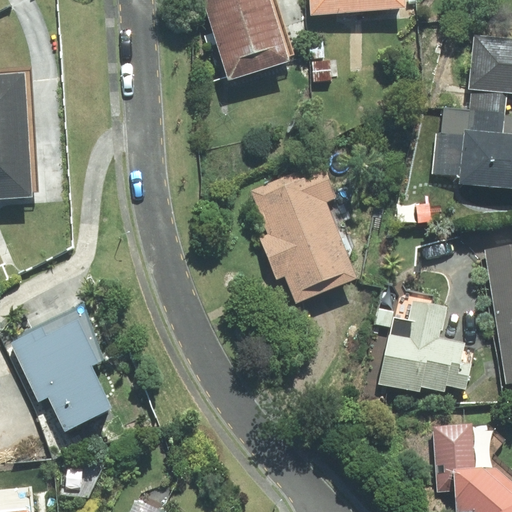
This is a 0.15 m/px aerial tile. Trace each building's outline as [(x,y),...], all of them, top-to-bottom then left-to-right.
[(283,63),(264,0),(198,0),(222,81),(283,63)] [(307,0),(308,14),(400,9),(399,0),(307,0)] [(469,110),(497,113),(499,93),(511,94),(511,39),(471,36),(466,90),(471,91),(469,110)] [(330,82),(329,62),(313,63),(314,82),(330,82)] [(34,80),(0,82),(0,208),(41,206),(34,80)] [(497,113),(469,110),(443,108),(440,134),(461,136),(457,184),(511,188),(511,135),(496,134),(497,113)] [(350,280),(321,204),(330,201),(316,165),(246,191),(262,235),(256,237),(274,284),(282,281),(290,303),(350,280)] [(511,246),(480,251),(503,384),(511,382),(511,246)] [(442,386),(463,390),(472,348),(462,346),(462,343),(435,337),(437,332),(440,332),(446,309),(412,302),(408,321),(392,318),(377,385),(417,393),(419,387),(441,392),(442,386)] [(54,399),(70,435),(112,415),(95,378),(102,375),(80,328),(45,345),(41,337),(16,348),(42,405),(54,399)] [(472,471),(470,425),(431,427),(435,494),(451,492),(451,511),(511,511),(511,486),(493,469),(472,471)]
